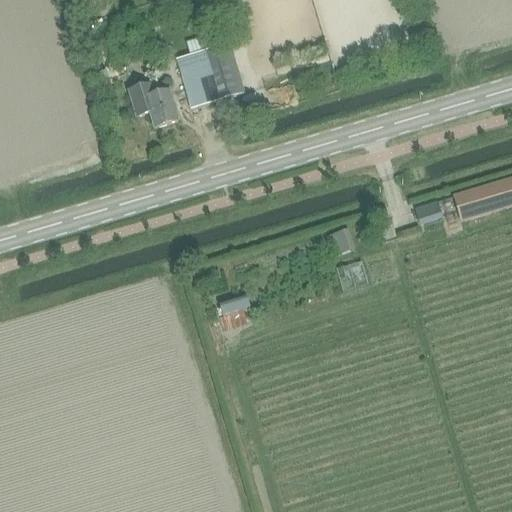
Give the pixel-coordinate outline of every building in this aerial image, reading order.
[(96,22),(91,7),(82,9),(86,25),(96,22)] [(230,47),(177,62),(191,112),(244,96),(230,47)] [(123,85),(118,70),(108,73),(110,80),(93,86),(96,94),(123,85)] [(159,97),(156,86),(155,86),(129,94),(137,120),(150,116),(155,131),(178,124),(169,94),(159,97)] [(511,208),(511,182),(454,199),(461,223),(511,208)] [(365,235),(362,228),(331,238),(336,252),(350,247),(348,240),(365,235)] [(368,287),(361,264),(336,271),(343,294),(368,287)]
